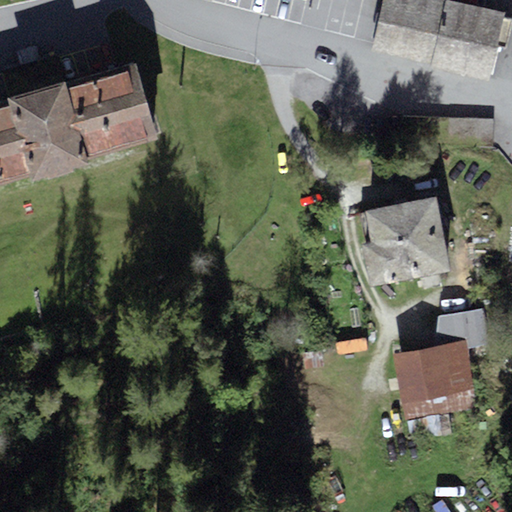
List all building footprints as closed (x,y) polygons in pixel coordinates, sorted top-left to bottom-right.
[(383,0),(371,51),(431,65),(445,0),(383,0)] [(505,12),(451,0),(445,0),(431,65),(431,69),(489,82),(505,12)] [(5,97),(7,102),(0,103),(0,186),(29,179),(30,182),(89,166),(86,158),(157,139),(136,64),(65,83),(64,81),(57,56),(1,71),(8,97),(5,97)] [(474,123),(475,145),(493,144),(492,122),(474,123)] [(449,272),(435,197),(364,211),(370,244),(361,246),(369,288),(378,286),(449,272)] [(483,310),(438,317),(437,347),(467,341),(468,349),(489,346),(483,310)] [(437,347),(393,355),(406,422),(447,414),(479,408),(468,349),(467,341),(437,347)] [(447,414),(406,422),(409,441),(451,433),(447,414)]
